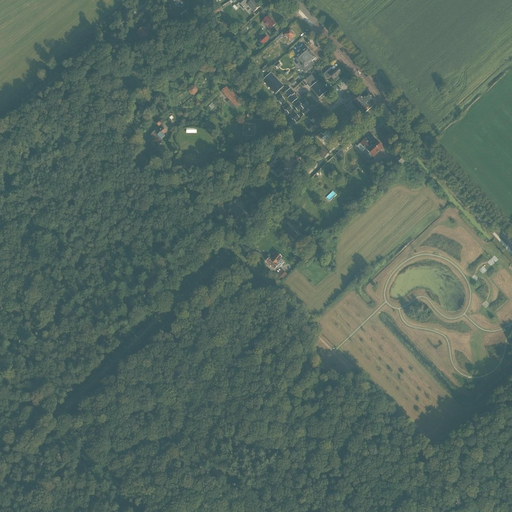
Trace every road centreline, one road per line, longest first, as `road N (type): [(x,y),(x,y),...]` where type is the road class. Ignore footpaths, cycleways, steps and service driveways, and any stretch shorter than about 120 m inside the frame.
road 1 (residential): [(231,249),(386,100)]
road 2 (track): [(151,0),(0,127)]
road 3 (tertiary): [(511,243),(386,100)]
road 4 (track): [(234,247),(120,118)]
road 5 (tertiary): [(386,100),(294,0)]
